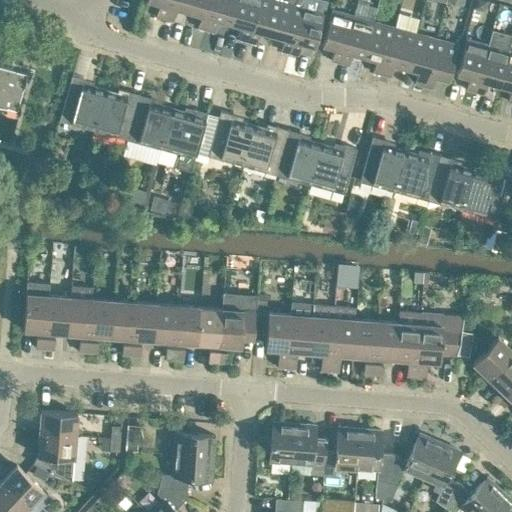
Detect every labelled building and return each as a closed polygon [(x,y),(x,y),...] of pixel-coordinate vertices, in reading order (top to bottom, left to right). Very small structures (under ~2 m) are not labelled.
[(152,0),(159,2),(155,14),(165,17),(169,0),(152,0)] [(189,10),(191,0),(169,0),(165,17),(173,19),(177,7),(189,10)] [(206,28),(213,0),(191,0),(189,10),(200,14),(197,26),(206,28)] [(230,22),(236,0),(213,0),(206,28),(215,31),(218,18),(230,22)] [(236,0),(230,22),(242,25),(238,38),(248,40),(258,0),(236,0)] [(272,33),(281,0),(258,0),(248,40),(256,43),(260,30),(272,33)] [(289,51),(303,4),(303,0),(281,0),(272,33),(283,37),(280,49),(289,51)] [(314,45),(324,10),(303,4),(289,51),(298,54),(302,41),(314,45)] [(340,62),(353,14),(331,8),(321,43),(334,47),(330,59),(340,62)] [(364,55),(374,20),(353,14),(340,62),(349,64),(352,52),(364,55)] [(381,73),(395,26),(374,20),(364,55),(375,58),(372,71),(381,73)] [(405,66),(415,31),(395,26),(381,73),(390,76),(394,63),(405,66)] [(499,84),(508,49),(511,36),(511,35),(491,30),(488,43),(474,90),(484,93),(487,80),(499,84)] [(423,85),(436,37),(415,31),(405,66),(418,70),(414,83),(423,85)] [(458,43),(436,37),(423,85),(432,88),(435,75),(448,78),(458,43)] [(474,90),(488,43),(465,37),(456,71),(469,75),(465,88),(474,90)] [(511,100),(511,50),(508,49),(499,84),(511,87),(507,100),(511,100)] [(16,106),(27,70),(11,65),(13,57),(1,53),(0,55),(0,103),(5,105),(3,112),(18,116),(20,107),(16,106)] [(93,128),(104,88),(83,83),(85,78),(72,74),(59,118),(93,128)] [(127,137),(139,93),(127,90),(125,94),(104,88),(93,128),(127,137)] [(161,146),(171,107),(151,102),(152,97),(139,93),(127,137),(161,146)] [(192,113),(171,107),(161,146),(178,151),(174,165),(191,170),(208,112),(194,109),(192,113)] [(242,163),(253,123),(232,118),(234,112),(221,109),(209,154),(242,163)] [(276,172),(288,128),(276,125),(274,129),(253,123),(242,163),(276,172)] [(309,181),(321,142),(300,136),(301,132),(288,128),(276,172),(309,181)] [(394,188),(405,149),(384,143),(385,139),(371,135),(359,178),(394,188)] [(341,147),(321,142),(309,181),(344,191),(356,147),(342,143),(341,147)] [(428,198),(440,154),(427,150),(425,155),(405,149),(394,188),(428,198)] [(461,207),(472,168),(451,162),(452,158),(440,154),(428,198),(461,207)] [(492,174),(472,168),(461,207),(495,216),(507,173),(494,169),(492,174)] [(349,197),(346,207),(357,210),(360,200),(349,197)] [(419,232),(416,242),(427,245),(428,239),(424,233),(419,232)] [(414,270),(413,281),(422,282),(423,271),(414,270)] [(26,292),(23,327),(46,329),(48,294),(49,283),(27,281),(26,292)] [(71,284),(70,295),(67,331),(89,332),(91,297),(92,286),(71,284)] [(223,291),(221,307),(219,342),(241,344),(242,332),(254,333),(256,309),(257,294),(223,291)] [(67,331),(70,295),(48,294),(46,329),(67,331)] [(110,334),(113,299),(91,297),(89,332),(110,334)] [(132,336),(135,300),(113,299),(110,334),(132,336)] [(287,347),(287,354),(297,355),(297,348),(309,349),(313,301),(291,299),(290,312),(287,347)] [(154,337),(157,302),(135,300),(132,336),(154,337)] [(313,301),(309,349),(322,350),(321,357),(330,357),(330,351),(334,303),(313,301)] [(175,339),(178,304),(157,302),(154,337),(175,339)] [(330,351),(330,357),(331,357),(340,358),(341,352),(352,353),(355,317),(356,305),(334,303),(330,351)] [(197,341),(200,305),(178,304),(175,339),(197,341)] [(219,342),(221,307),(200,305),(197,341),(219,342)] [(398,320),(395,356),(408,357),(408,363),(416,364),(420,311),(399,309),(398,320)] [(266,335),(265,346),(278,347),(278,353),(287,354),(287,347),(290,312),(268,310),(266,335)] [(420,311),(416,364),(417,364),(426,365),(427,359),(440,360),(441,352),(457,353),(457,352),(461,328),(462,326),(443,324),(444,313),(420,311)] [(374,354),(376,319),(355,317),(352,353),(374,354)] [(395,356),(398,320),(376,319),(374,354),(395,356)] [(461,328),(457,352),(469,354),(473,330),(461,328)] [(36,334),(35,346),(45,347),(46,335),(36,334)] [(489,376),(511,351),(511,347),(498,334),(473,361),(489,376)] [(46,335),(45,347),(54,347),(55,336),(46,335)] [(88,351),(89,338),(79,337),(78,350),(88,351)] [(98,339),(89,338),(88,351),(97,351),(98,339)] [(131,354),(132,342),(123,341),(122,353),(131,354)] [(141,342),(132,342),(131,354),(140,355),(141,342)] [(174,357),(175,345),(166,344),(165,356),(174,357)] [(185,346),(175,345),(174,357),(184,358),(185,346)] [(217,361),(218,348),(209,348),(208,360),(217,361)] [(228,349),(218,348),(217,361),(227,361),(228,349)] [(511,351),(489,376),(504,391),(511,383),(511,351)] [(286,366),(287,354),(278,353),(277,365),(286,366)] [(297,355),(287,354),(286,366),(296,367),(297,355)] [(330,369),(331,357),(321,357),(320,369),(330,369)] [(340,358),(331,357),(330,369),(339,370),(340,358)] [(373,373),(373,361),(364,360),(363,372),(373,373)] [(383,361),(373,361),(373,373),(382,373),(383,361)] [(416,376),(417,364),(416,364),(408,363),(406,375),(416,376)] [(426,365),(417,364),(416,376),(425,377),(426,365)] [(75,434),(77,411),(41,408),(39,431),(75,434)] [(291,461),(294,421),(272,419),(269,459),(291,461)] [(294,421),(291,461),(311,463),(311,472),(323,473),(325,447),(324,447),(325,436),(314,435),(315,423),(294,421)] [(139,424),(127,423),(125,448),(137,450),(139,424)] [(120,437),(121,425),(112,424),(111,436),(120,437)] [(357,466),(360,427),(338,425),(336,448),(325,447),(323,473),(335,474),(336,464),(357,466)] [(383,498),(394,454),(393,453),(379,452),(381,429),(360,427),(357,466),(377,468),(375,496),(383,498)] [(71,482),(75,434),(39,431),(37,453),(33,462),(71,482)] [(176,431),(174,452),(213,455),(215,434),(176,431)] [(423,477),(439,440),(419,431),(407,459),(394,454),(383,498),(391,500),(403,469),(423,477)] [(119,450),(120,437),(111,436),(109,449),(119,450)] [(459,448),(439,440),(423,477),(442,485),(436,500),(445,506),(461,482),(450,471),(459,448)] [(212,477),(213,455),(174,452),(172,473),(162,472),(160,482),(186,496),(188,476),(212,477)] [(17,463),(1,480),(27,505),(34,511),(35,511),(51,496),(43,488),(17,463)] [(468,511),(482,511),(503,490),(487,475),(471,492),(461,482),(445,506),(454,511),(461,505),(468,511)] [(20,511),(27,505),(1,480),(0,480),(0,508),(3,511),(20,511)] [(180,511),(175,508),(186,496),(160,482),(157,492),(164,499),(151,511),(180,511)] [(511,511),(511,498),(503,490),(482,511),(511,511)] [(275,509),(292,510),(301,510),(302,498),(275,496),(275,509)]
